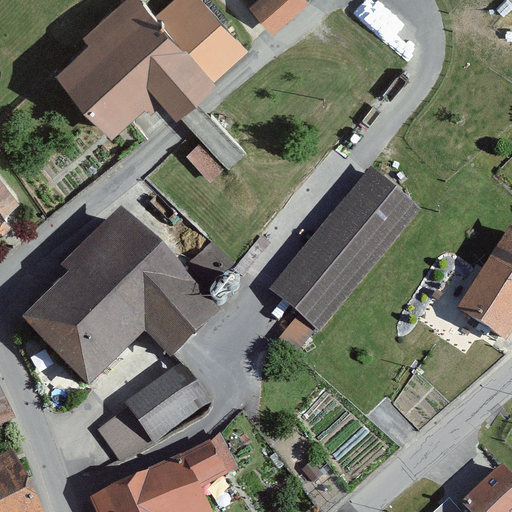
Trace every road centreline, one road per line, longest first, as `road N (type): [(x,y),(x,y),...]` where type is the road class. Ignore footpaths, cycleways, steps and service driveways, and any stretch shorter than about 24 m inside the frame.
road 1 (residential): [(358,511),(511,375)]
road 2 (residential): [(0,357),(62,511)]
